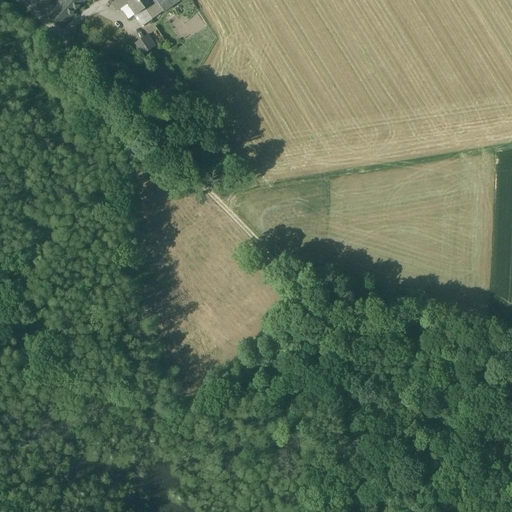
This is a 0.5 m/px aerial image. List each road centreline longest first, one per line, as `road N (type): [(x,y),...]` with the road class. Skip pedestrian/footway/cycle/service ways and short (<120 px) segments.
road 1 (unclassified): [(331,511),(325,477),(344,376),(336,352),(212,191),(61,33)]
road 2 (track): [(511,148),(212,191)]
road 3 (track): [(272,262),(431,298),(511,339)]
road 4 (track): [(330,454),(382,435),(437,432),(511,404)]
